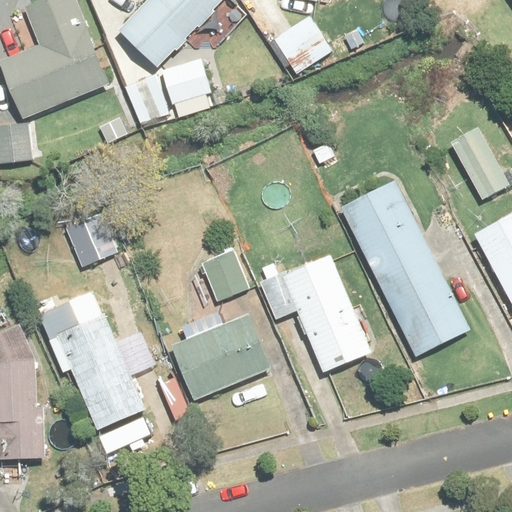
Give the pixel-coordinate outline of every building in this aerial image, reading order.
[(120,84),(85,0),(49,0),(30,8),(47,47),(9,63),(32,120),(120,84)] [(166,70),(230,0),(154,0),(125,32),(166,70)] [(313,16),(278,40),(303,78),(339,54),(313,16)] [(204,61),(130,89),(144,127),(179,114),(182,120),(221,106),(204,61)] [(32,124),(0,127),(0,166),(37,163),(32,124)] [(511,180),(485,130),(458,144),(488,201),(511,188),(511,180)] [(403,182),(348,209),(422,360),(477,333),(403,182)] [(104,197),(64,212),(86,270),(127,254),(104,197)] [(511,222),(483,239),(510,288),(507,291),(511,299),(511,222)] [(240,249),(206,261),(220,303),(255,291),(240,249)] [(382,354),(340,257),(290,279),(287,273),(265,282),(284,324),(304,315),(331,376),(382,354)] [(113,315),(63,336),(105,434),(154,413),(140,379),(165,368),(149,331),(125,341),(113,315)] [(201,403),(282,367),(259,315),(231,327),(225,315),(188,331),(193,341),(177,349),(201,403)] [(0,463),(51,464),(52,409),(46,409),(47,360),(30,326),(0,340),(0,463)]
